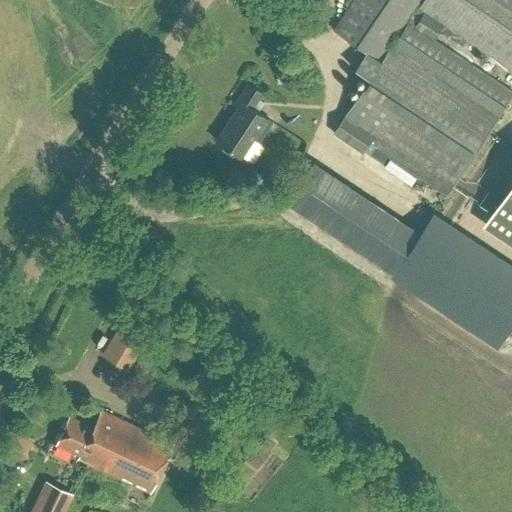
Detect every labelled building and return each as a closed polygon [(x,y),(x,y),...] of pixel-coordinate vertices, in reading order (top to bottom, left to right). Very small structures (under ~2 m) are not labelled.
[(511,0),(352,0),(333,30),(366,52),(354,69),(369,79),(333,133),(362,153),(365,150),(382,162),(388,154),(446,193),(511,94),(511,91),(433,39),(443,24),(511,69),(511,0)] [(259,140),(272,120),(252,107),(262,92),(248,82),(234,103),(238,106),(217,139),(242,156),(255,137),(259,140)] [(318,134),(313,143),(337,154),(341,146),(318,134)] [(391,273),(389,276),(497,346),(511,323),(511,264),(432,212),(419,231),(314,161),(286,202),(391,273)] [(511,244),(511,184),(484,225),(511,244)] [(477,190),(467,210),(474,213),(484,194),(477,190)] [(372,262),(278,214),(271,227),(283,233),(280,240),(362,282),(372,262)] [(129,371),(149,337),(121,321),(102,354),(129,371)] [(66,356),(53,362),(60,376),(73,370),(66,356)] [(271,419),(277,411),(263,400),(257,408),(271,419)] [(110,434),(118,417),(101,409),(93,427),(68,415),(56,441),(79,451),(77,456),(85,460),(100,429),(110,434)] [(100,429),(85,460),(151,491),(173,443),(118,417),(110,434),(100,429)] [(118,497),(123,483),(101,475),(103,469),(28,443),(21,463),(118,497)] [(64,511),(74,493),(46,479),(29,511),(64,511)]
